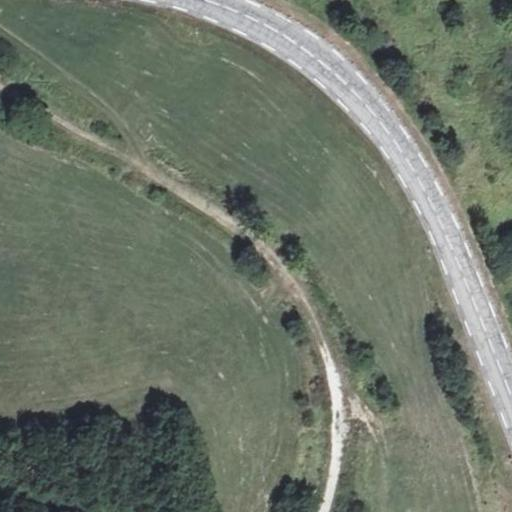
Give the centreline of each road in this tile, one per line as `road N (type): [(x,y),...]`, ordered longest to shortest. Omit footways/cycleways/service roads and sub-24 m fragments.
road 1 (secondary): [(511,405),(446,239),(373,116),(298,48),(200,0)]
road 2 (track): [(324,511),(336,431),(317,335),(281,271),(148,171)]
road 3 (track): [(148,171),(118,125),(0,38)]
road 4 (track): [(0,87),(148,171)]
